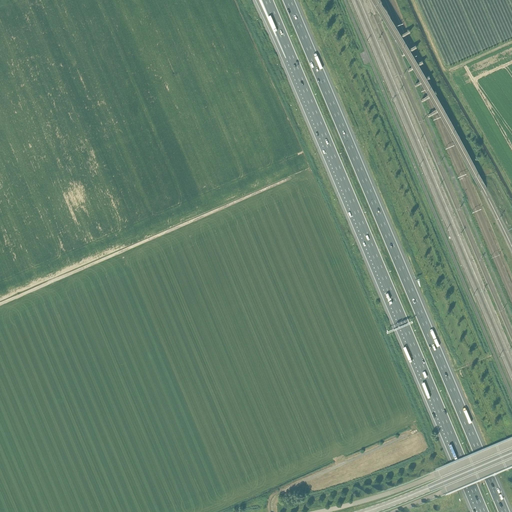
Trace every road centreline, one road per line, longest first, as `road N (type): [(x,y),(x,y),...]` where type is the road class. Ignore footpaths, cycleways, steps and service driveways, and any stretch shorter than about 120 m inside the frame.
road 1 (motorway): [(504,511),(288,0)]
road 2 (motorway): [(291,59),(481,511)]
road 3 (track): [(293,177),(0,304)]
road 4 (unclassified): [(320,511),(511,444)]
road 5 (primary): [(365,511),(511,453)]
road 6 (unclassified): [(395,511),(511,463)]
